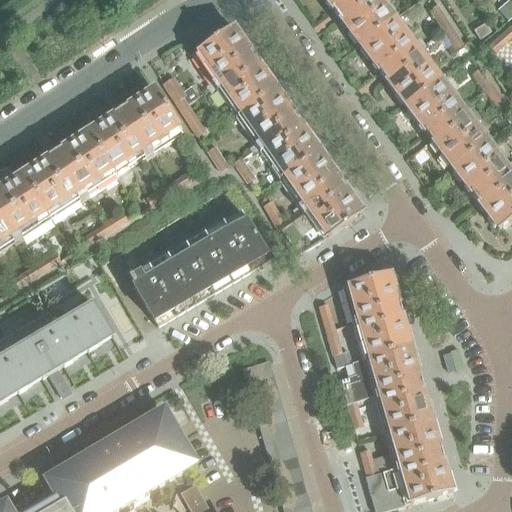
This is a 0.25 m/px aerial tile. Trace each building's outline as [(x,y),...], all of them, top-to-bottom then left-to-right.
[(319,0),(321,2),(322,1),(349,36),(347,37),(355,47),(356,46),(358,48),(394,22),(376,0),(319,0)] [(511,5),(509,2),(497,13),(507,24),(511,19),(511,5)] [(441,15),(437,8),(429,13),(434,20),(441,15)] [(446,22),(441,15),(434,20),(438,27),(446,22)] [(424,52),(422,49),(419,45),(413,48),(394,22),(358,48),(361,52),(360,53),(367,63),(368,62),(395,97),(394,98),(401,108),(402,107),(404,110),(440,83),(419,55),(424,52)] [(450,28),(446,22),(438,27),(442,33),(450,28)] [(491,35),(485,26),(474,33),(479,42),(491,35)] [(455,35),(450,28),(442,33),(447,40),(455,35)] [(275,91),(254,60),(232,30),(184,63),(192,76),(200,71),(210,86),(205,89),(211,97),(216,94),(234,121),(275,91)] [(511,40),(511,37),(507,32),(503,36),(509,43),(511,40)] [(459,42),(455,35),(447,40),(451,47),(459,42)] [(509,43),(503,36),(498,41),(504,48),(509,43)] [(504,48),(498,41),(493,45),(499,52),(504,48)] [(463,49),(459,42),(451,47),(456,54),(463,49)] [(499,52),(493,45),(488,49),(494,56),(499,52)] [(476,84),(484,77),(480,71),(471,78),(476,84)] [(480,90),(489,83),(484,77),(476,84),(480,90)] [(185,98),(173,80),(162,87),(174,106),(182,100),(185,98)] [(470,114),(467,110),(465,107),(460,110),(440,83),(404,110),(407,114),(406,115),(413,124),(414,123),(441,158),(440,159),(447,169),(448,168),(450,170),(485,144),(465,117),(470,114)] [(485,96),(494,90),(489,83),(480,90),(485,96)] [(490,102),(499,96),(494,90),(485,96),(490,102)] [(319,153),(297,123),(275,91),(234,121),(253,148),(248,151),(254,159),(259,156),(277,183),(319,153)] [(151,153),(180,135),(153,93),(86,136),(113,177),(142,159),(146,164),(154,158),(151,153)] [(495,109),(503,102),(499,96),(490,102),(495,109)] [(186,107),(182,100),(174,106),(178,112),(186,107)] [(508,108),(503,102),(495,109),(499,115),(508,108)] [(191,113),(186,107),(178,112),(183,119),(191,113)] [(195,120),(191,113),(183,119),(187,125),(195,120)] [(199,126),(195,120),(187,125),(191,132),(200,127),(199,126)] [(204,133),(200,127),(191,132),(195,139),(204,133)] [(85,196),(113,177),(86,136),(21,178),(48,220),(76,201),(80,206),(89,200),(85,196)] [(511,169),(507,172),(485,144),(450,170),(453,175),(452,176),(459,185),(461,184),(478,207),(488,220),(486,221),(493,231),(495,230),(498,233),(511,222),(511,169)] [(219,157),(215,150),(206,155),(211,162),(219,157)] [(363,216),(341,185),(319,153),(277,183),(296,210),(292,214),(297,221),(302,218),(311,232),(321,245),(326,241),(327,242),(363,216)] [(224,163),(219,157),(211,162),(215,169),(224,163)] [(246,168),(241,162),(241,161),(233,166),(238,173),(246,168)] [(228,170),(224,163),(215,169),(220,176),(228,170)] [(250,174),(246,168),(238,173),(242,180),(250,174)] [(255,181),(250,174),(242,180),(247,186),(255,181)] [(194,183),(189,175),(182,179),(186,187),(194,183)] [(19,238),(48,220),(21,178),(0,191),(0,250),(11,243),(15,248),(22,243),(19,238)] [(186,187),(182,179),(174,184),(179,192),(186,187)] [(179,192),(174,184),(167,188),(172,196),(179,192)] [(172,196),(167,188),(160,193),(165,201),(172,196)] [(165,201),(160,193),(153,197),(158,205),(165,201)] [(158,205),(153,197),(146,202),(151,210),(158,205)] [(276,212),(271,204),(262,209),(267,218),(276,212)] [(281,221),(276,212),(267,218),(272,226),(281,221)] [(127,223),(122,216),(115,221),(120,228),(127,223)] [(266,257),(250,230),(246,223),(245,223),(241,216),(128,283),(132,289),(133,289),(132,290),(157,331),(176,320),(251,275),(248,268),(266,257)] [(321,245),(311,232),(302,218),(297,221),(286,229),(278,234),(286,247),(285,247),(293,262),(321,245)] [(120,228),(115,221),(108,225),(112,232),(120,228)] [(286,229),(281,221),(272,226),(277,234),(278,234),(286,229)] [(112,232),(108,225),(101,230),(105,237),(112,232)] [(105,237),(101,230),(94,234),(98,241),(105,237)] [(98,241),(94,234),(86,238),(91,246),(98,241)] [(91,246),(86,238),(79,243),(84,250),(91,246)] [(61,264),(56,257),(49,261),(53,269),(61,264)] [(53,269),(49,261),(42,266),(46,273),(53,269)] [(46,273),(42,266),(34,270),(39,277),(46,273)] [(39,277),(34,270),(27,275),(32,282),(39,277)] [(32,282),(27,275),(20,279),(24,286),(32,282)] [(410,349),(400,314),(389,277),(347,289),(347,290),(342,292),(352,327),(362,363),(410,349)] [(24,286),(20,279),(13,283),(17,291),(24,286)] [(330,315),(328,307),(318,310),(321,318),(330,315)] [(0,406),(15,398),(32,388),(40,383),(42,382),(41,380),(46,377),(51,385),(61,379),(56,371),(61,368),(62,370),(64,369),(90,354),(111,341),(111,342),(112,341),(96,314),(92,308),(53,331),(45,317),(0,343),(0,406)] [(332,324),(330,315),(321,318),(323,326),(332,324)] [(335,332),(332,324),(323,326),(325,334),(335,332)] [(337,340),(335,332),(325,334),(327,342),(337,340)] [(339,348),(337,340),(327,342),(330,351),(339,348)] [(342,356),(339,348),(330,351),(332,359),(342,356)] [(431,422),(421,386),(410,349),(362,363),(362,364),(351,366),(355,378),(339,383),(346,407),(372,401),(382,436),(431,422)] [(457,352),(449,355),(455,374),(463,372),(457,352)] [(270,378),(266,366),(243,373),(247,385),(270,378)] [(273,390),(270,378),(247,385),(250,396),(273,390)] [(276,401),(273,390),(250,396),(253,408),(276,401)] [(280,413),(276,401),(253,408),(257,420),(280,413)] [(358,413),(356,406),(346,408),(349,416),(358,413)] [(283,425),(280,413),(257,420),(260,432),(283,425)] [(361,421),(358,413),(349,416),(351,424),(361,421)] [(114,511),(179,473),(183,471),(180,466),(190,460),(172,431),(166,420),(156,425),(153,421),(60,476),(63,481),(50,488),(57,499),(52,502),(50,499),(39,506),(38,503),(27,509),(28,511),(114,511)] [(363,429),(361,421),(351,424),(353,432),(363,429)] [(395,511),(452,496),(442,459),(431,422),(382,436),(393,473),(376,478),(375,478),(367,481),(365,481),(373,511),(395,511)] [(286,437),(283,425),(260,432),(263,443),(286,437)] [(290,449),(286,437),(263,443),(267,456),(290,449)] [(293,461),(290,449),(267,456),(270,467),(293,461)] [(371,461),(369,452),(368,453),(360,455),(362,464),(371,461)] [(297,473),(293,461),(270,467),(273,479),(297,473)] [(374,469),(371,461),(362,464),(364,472),(374,469)] [(376,478),(374,469),(364,472),(367,481),(375,478),(376,478)] [(300,485),(297,473),(273,479),(277,491),(300,485)] [(303,496),(300,485),(277,491),(280,503),(303,496)] [(200,503),(193,490),(181,497),(188,510),(200,503)] [(292,511),(307,508),(303,496),(280,503),(282,511),(292,511)] [(205,511),(200,503),(188,510),(188,511),(205,511)]
